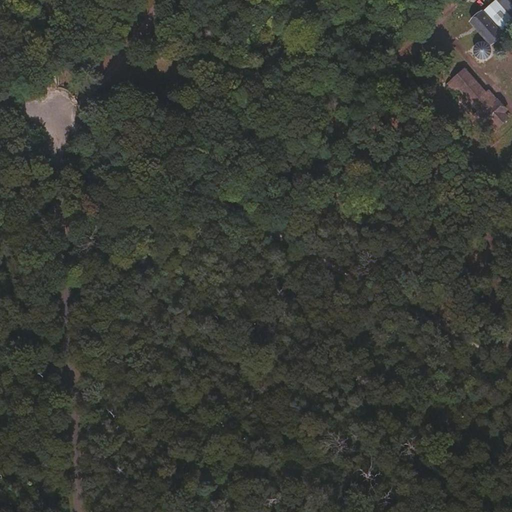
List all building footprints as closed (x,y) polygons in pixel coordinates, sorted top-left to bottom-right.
[(511,0),(495,0),(472,21),(491,42),(511,22),(511,0)] [(473,48),(473,55),(474,58),(480,60),(485,59),(489,55),(491,48),(489,45),(483,43),(476,43),(473,48)] [(465,70),(448,85),(454,92),(457,89),(478,112),(475,115),(485,126),(483,128),(487,132),(490,134),(508,117),(503,112),(506,109),(489,91),(486,93),(465,70)] [(147,143),(140,156),(147,159),(153,146),(147,143)] [(150,160),(161,166),(167,153),(158,148),(150,160)] [(164,168),(174,174),(182,165),(169,159),(164,168)]
